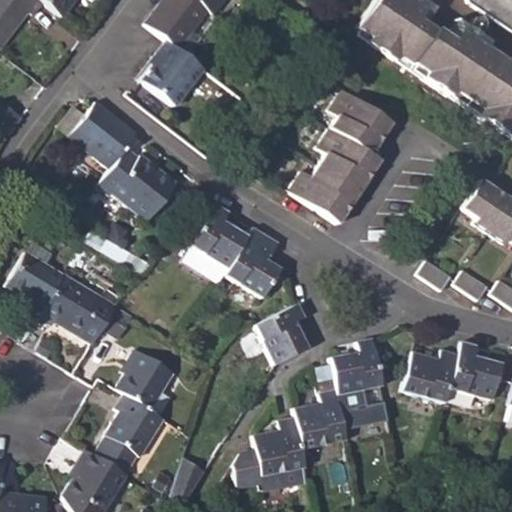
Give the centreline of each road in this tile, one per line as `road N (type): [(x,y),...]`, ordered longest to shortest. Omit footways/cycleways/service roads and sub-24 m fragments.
road 1 (residential): [(326,253),(388,163),(403,157),(441,179),(446,190),(381,288)]
road 2 (residential): [(308,242),(211,184),(71,74)]
road 3 (residential): [(215,477),(281,379),(337,338)]
road 4 (residential): [(71,74),(5,153),(0,174)]
